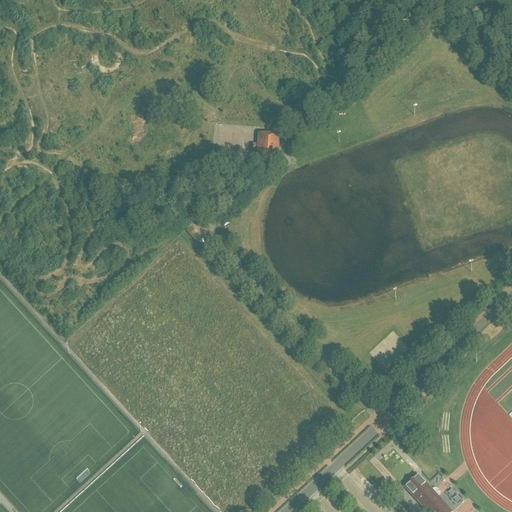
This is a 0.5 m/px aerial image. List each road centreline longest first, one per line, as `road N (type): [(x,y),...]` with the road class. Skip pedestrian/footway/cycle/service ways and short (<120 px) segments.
road 1 (unclassified): [(287,511),(511,294)]
road 2 (unknown): [(377,429),(217,246),(209,178)]
